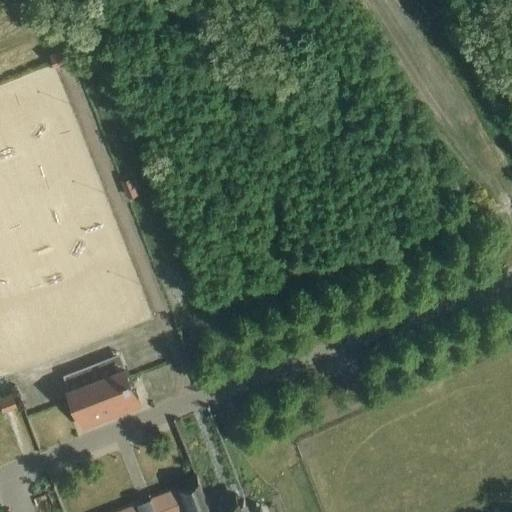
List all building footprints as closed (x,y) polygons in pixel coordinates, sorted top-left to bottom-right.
[(51,52),(57,66),(70,61),(65,47),(51,52)] [(128,199),(139,195),(132,177),(122,181),(128,199)] [(70,390),(82,421),(139,399),(126,368),(70,390)] [(88,465),(81,447),(65,453),(71,470),(88,465)] [(244,498),(211,511),(198,480),(150,498),(155,511),(263,511),(261,505),(249,510),(244,498)] [(142,511),(139,503),(116,511),(142,511)]
